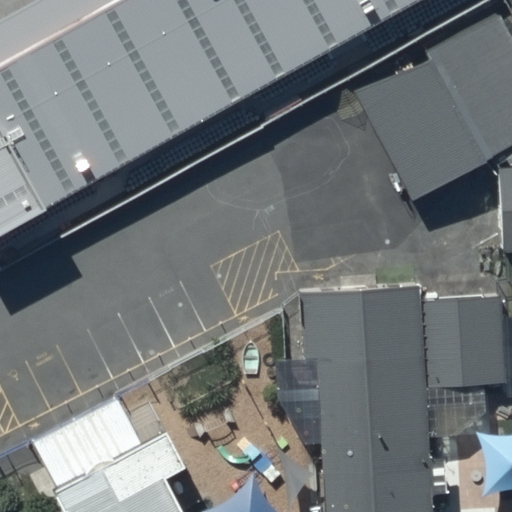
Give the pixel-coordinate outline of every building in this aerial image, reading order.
[(52,0),(0,29),(0,229),(413,0),(52,0)] [(349,78),(410,197),(511,144),(511,33),(496,3),(349,78)] [(511,167),(496,167),(500,254),(511,254),(511,167)] [(417,286),(295,291),(298,359),(315,358),(321,511),(425,511),(420,390),(501,386),(497,296),(418,300),(417,286)] [(59,511),(171,511),(112,400),(31,443),(55,489),(49,492),(59,511)]
